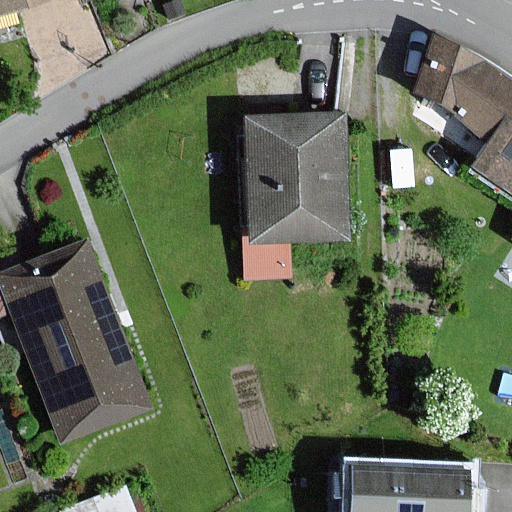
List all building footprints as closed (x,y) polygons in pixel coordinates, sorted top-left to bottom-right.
[(0,0),(0,24),(34,13),(29,0),(0,0)] [(511,83),(479,60),(438,40),(416,91),(451,109),(493,141),(477,166),(511,186),(511,83)] [(341,115),(250,118),(255,239),(346,236),(341,115)] [(153,412),(85,235),(0,267),(0,280),(64,446),(153,412)] [(466,511),(467,482),(357,480),(355,511),(466,511)]
